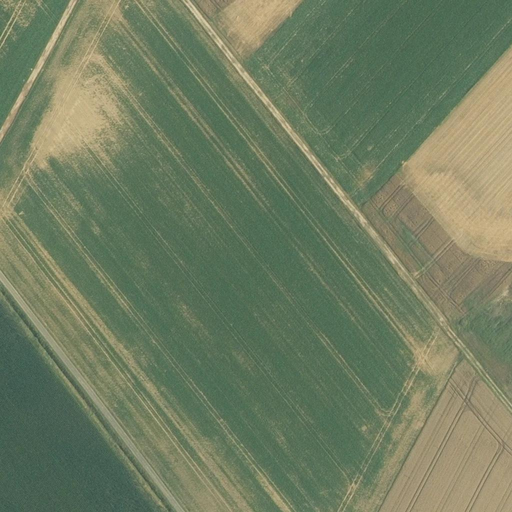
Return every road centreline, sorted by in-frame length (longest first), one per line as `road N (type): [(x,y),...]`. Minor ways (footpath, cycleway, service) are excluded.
road 1 (track): [(185,0),(470,355)]
road 2 (track): [(182,511),(0,277)]
road 3 (track): [(73,0),(0,133)]
